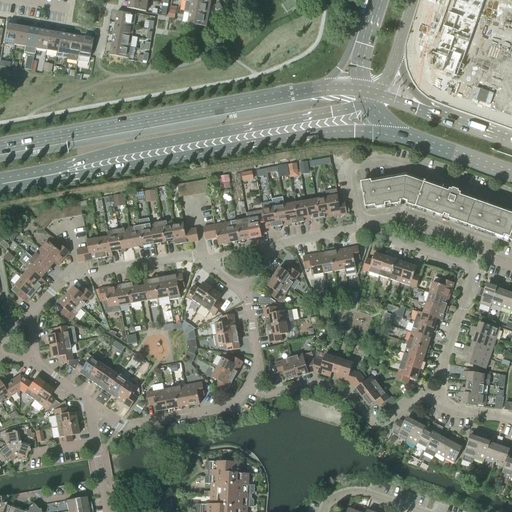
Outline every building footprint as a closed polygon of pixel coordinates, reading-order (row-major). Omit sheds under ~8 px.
[(146,12),(148,1),(144,0),(128,0),(127,8),(146,12)] [(450,0),(427,67),(438,71),(457,78),(468,48),(485,0),(450,0)] [(210,5),(191,2),(185,1),(184,11),(190,12),(208,15),(210,5)] [(117,11),(115,23),(134,26),(136,15),(117,11)] [(206,27),(208,15),(190,12),(188,24),(206,27)] [(132,37),(134,26),(115,23),(113,34),(132,37)] [(14,45),(17,27),(6,25),(3,44),(14,45)] [(25,47),(28,29),(17,27),(14,45),(25,47)] [(35,49),(39,30),(28,29),(25,47),(24,53),(34,55),(35,49)] [(46,51),(49,32),(39,30),(35,49),(46,51)] [(56,53),(60,34),(49,32),(46,51),(56,53)] [(68,55),(71,36),(60,34),(56,53),(68,55)] [(131,48),(132,37),(113,34),(112,45),(131,48)] [(78,56),(81,38),(71,36),(68,55),(78,56)] [(92,40),(81,38),(78,56),(77,62),(88,64),(89,58),(92,40)] [(129,59),(131,48),(112,45),(110,55),(129,59)] [(511,63),(468,48),(457,78),(511,97),(511,63)] [(34,56),(27,55),(24,70),(31,71),(34,56)] [(252,172),(241,174),(243,181),(253,179),(252,172)] [(404,201),(412,179),(406,177),(371,183),(371,181),(361,183),(365,208),(375,206),(375,209),(386,207),(385,204),(390,203),(390,206),(401,204),(401,201),(404,201)] [(206,179),(200,180),(203,193),(209,192),(206,179)] [(444,215),(453,191),(443,188),(442,190),(412,179),(404,201),(407,202),(406,204),(444,218),(444,215)] [(203,193),(200,180),(194,182),(197,194),(203,193)] [(197,194),(194,182),(189,183),(191,195),(197,194)] [(191,195),(189,183),(183,184),(185,196),(191,195)] [(185,196),(183,184),(176,185),(179,198),(185,196)] [(154,189),(145,191),(147,200),(156,198),(154,189)] [(325,192),(330,218),(347,215),(344,202),(338,203),(336,190),(325,192)] [(459,193),(453,191),(444,215),(449,217),(448,219),(504,239),(505,237),(511,216),(511,214),(458,195),(459,193)] [(124,195),(113,197),(115,204),(126,202),(124,195)] [(319,222),(315,197),(313,198),(314,200),(305,202),(309,222),(315,220),(316,223),(319,222)] [(330,218),(326,198),(317,199),(316,197),(315,197),(319,222),(323,222),(323,219),(330,218)] [(298,226),(293,201),(292,202),(292,204),(284,205),(287,226),(294,224),(295,227),(298,226)] [(309,222),(305,202),(296,203),(295,201),(293,201),(298,226),(302,226),(301,223),(309,222)] [(80,202),(74,203),(76,216),(82,215),(80,202)] [(76,216),(74,203),(68,205),(70,217),(76,216)] [(277,230),(272,205),(272,203),(261,205),(262,211),(263,217),(264,217),(266,229),(273,228),(273,231),(277,230)] [(70,217),(68,205),(62,206),(64,218),(70,217)] [(287,226),(284,205),(274,207),(274,205),(272,205),(277,230),(280,229),(280,227),(287,226)] [(64,218),(62,206),(56,207),(58,219),(64,218)] [(58,219),(56,207),(45,209),(52,221),(58,219)] [(52,221),(45,209),(38,217),(48,226),(52,221)] [(263,217),(262,211),(246,214),(247,220),(251,240),(261,238),(260,231),(266,229),(264,217),(263,217)] [(48,226),(38,217),(34,222),(44,230),(48,226)] [(153,244),(150,224),(149,219),(138,220),(139,224),(143,249),(147,248),(147,246),(153,244)] [(240,244),(236,219),(234,219),(235,222),(226,224),(229,244),(236,242),(237,245),(240,244)] [(251,240),(247,220),(238,221),(237,219),(236,219),(240,244),(244,244),(243,241),(251,240)] [(165,245),(160,220),(159,220),(159,223),(150,224),(153,244),(161,243),(161,246),(165,245)] [(172,225),(173,225),(172,220),(162,222),(162,220),(160,220),(165,245),(168,244),(168,242),(174,241),(175,241),(172,225)] [(192,242),(190,229),(185,230),(183,223),(173,225),(172,225),(175,241),(174,241),(175,245),(192,242)] [(143,249),(139,224),(137,224),(138,227),(129,228),(133,248),(140,247),(140,249),(143,249)] [(229,244),(226,224),(209,227),(211,239),(217,238),(218,246),(229,244)] [(133,248),(129,228),(120,230),(119,227),(118,228),(122,253),(126,252),(125,249),(133,248)] [(211,239),(209,227),(203,228),(205,240),(211,239)] [(122,253),(118,228),(116,228),(117,230),(107,232),(108,237),(111,252),(112,252),(118,251),(119,253),(122,253)] [(102,261),(97,236),(96,236),(96,239),(87,241),(88,248),(83,249),(85,261),(98,259),(98,262),(102,261)] [(108,237),(99,238),(99,236),(97,236),(102,261),(106,261),(105,258),(112,257),(112,252),(111,252),(108,237)] [(9,246),(3,240),(0,243),(6,249),(9,246)] [(47,241),(40,249),(44,252),(43,252),(55,262),(55,263),(58,266),(70,252),(57,241),(53,246),(47,241)] [(358,247),(341,250),(344,270),(345,275),(356,273),(354,261),(360,260),(358,247)] [(44,252),(40,249),(34,256),(32,255),(31,256),(50,272),(52,270),(50,268),(55,263),(55,262),(43,252),(44,252)] [(85,261),(83,249),(77,250),(79,263),(85,261)] [(334,274),(330,249),(326,250),(327,253),(319,254),(323,274),(332,272),(332,275),(334,274)] [(344,270),(341,250),(334,251),(333,249),(330,249),(334,274),(336,274),(335,272),(344,270)] [(379,276),(386,257),(375,253),(372,260),(367,258),(363,271),(379,276)] [(323,274),(319,254),(302,257),(305,270),(311,269),(312,276),(323,274)] [(50,272),(31,256),(30,257),(32,258),(25,266),(29,269),(41,279),(42,278),(46,273),(48,275),(50,272)] [(388,281),(396,257),(393,256),(392,259),(386,257),(379,276),(388,279),(387,281),(388,281)] [(400,283),(406,263),(399,261),(400,258),(396,257),(388,281),(390,282),(391,280),(400,283)] [(417,267),(406,263),(400,283),(416,288),(420,276),(414,274),(417,267)] [(279,267),(273,277),(290,288),(300,274),(289,267),(285,272),(279,267)] [(29,269),(24,276),(21,274),(20,275),(40,292),(42,289),(40,287),(45,281),(42,278),(41,279),(29,269)] [(182,274),(165,277),(169,297),(169,300),(180,298),(178,288),(184,287),(182,274)] [(40,292),(20,275),(19,277),(21,278),(11,290),(27,303),(36,293),(37,295),(40,292)] [(158,301),(154,276),(150,277),(151,280),(143,281),(144,286),(147,301),(156,299),(157,302),(158,301)] [(169,297),(165,277),(158,278),(157,276),(154,276),(158,301),(160,301),(160,299),(169,297)] [(280,303),(290,288),(273,277),(267,286),(273,290),(269,295),(280,303)] [(433,282),(429,294),(448,300),(454,283),(441,279),(440,285),(433,282)] [(123,285),(116,286),(119,306),(129,304),(129,307),(131,306),(126,281),(123,282),(123,285)] [(130,281),(126,281),(131,306),(132,306),(132,304),(147,301),(144,286),(138,287),(138,282),(130,283),(130,281)] [(491,305),(498,284),(499,282),(494,281),(492,288),(486,286),(485,290),(482,298),(480,304),(490,308),(491,305)] [(200,306),(212,289),(203,282),(199,288),(194,285),(186,296),(200,306)] [(501,308),(506,294),(501,292),(503,285),(498,284),(491,305),(501,308)] [(116,286),(99,289),(101,302),(105,314),(120,311),(119,306),(116,286)] [(74,287),(66,296),(81,309),(93,295),(84,287),(79,292),(74,287)] [(482,298),(485,290),(479,288),(476,296),(482,298)] [(221,295),(212,289),(200,306),(215,316),(222,305),(217,301),(221,295)] [(511,312),(511,308),(511,293),(511,296),(506,294),(501,308),(511,312)] [(446,307),(448,300),(429,294),(426,302),(424,302),(423,303),(448,311),(449,308),(446,307)] [(71,322),(81,309),(66,296),(59,304),(65,309),(61,313),(71,322)] [(446,314),(448,311),(423,303),(423,304),(425,305),(422,313),(418,312),(442,320),(444,314),(446,314)] [(263,310),(266,327),(286,323),(284,312),(277,313),(276,307),(263,310)] [(442,320),(418,312),(415,321),(413,320),(413,322),(436,330),(438,326),(435,325),(437,319),(442,320)] [(214,324),(216,335),(236,331),(233,314),(221,316),(222,322),(214,324)] [(435,333),(436,330),(413,322),(412,323),(414,324),(411,333),(431,339),(433,332),(435,333)] [(288,334),(286,323),(266,327),(270,344),(282,341),(281,335),(288,334)] [(472,327),(470,331),(496,340),(499,330),(481,324),(480,329),(472,327)] [(48,336),(50,347),(70,344),(76,343),(74,328),(69,326),(55,329),(56,335),(48,336)] [(216,335),(213,336),(215,347),(219,346),(219,349),(227,350),(239,348),(236,331),(216,335)] [(492,350),(496,340),(470,331),(469,336),(476,339),(475,344),(492,350)] [(428,345),(431,339),(411,333),(408,342),(406,341),(406,343),(430,350),(431,346),(428,345)] [(136,336),(127,337),(128,344),(137,343),(136,336)] [(123,350),(125,346),(116,341),(114,346),(123,350)] [(430,350),(406,343),(406,344),(407,344),(405,353),(424,359),(426,353),(429,353),(430,350)] [(73,361),(70,344),(50,347),(52,358),(60,357),(61,363),(69,361),(73,361)] [(489,360),(492,350),(475,344),(473,349),(465,346),(464,351),(489,360)] [(485,370),(489,360),(464,351),(462,356),(470,358),(468,364),(485,370)] [(422,366),(424,359),(405,353),(402,362),(400,361),(399,363),(423,370),(424,367),(422,366)] [(88,354),(83,359),(87,363),(92,357),(88,354)] [(314,372),(314,359),(305,362),(303,354),(292,358),(298,377),(314,372)] [(323,361),(314,359),(314,372),(330,377),(332,373),(336,358),(325,354),(323,361)] [(222,357),(216,368),(234,378),(243,362),(231,356),(228,361),(222,357)] [(88,382),(102,361),(101,360),(100,362),(92,357),(87,363),(83,359),(75,370),(86,378),(85,380),(88,382)] [(75,370),(83,359),(80,358),(78,360),(70,366),(75,370)] [(298,377),(292,358),(275,363),(276,365),(269,368),(269,367),(268,368),(267,368),(267,369),(266,370),(266,372),(266,373),(267,374),(268,375),(270,376),(272,375),(279,373),(279,375),(285,373),(287,381),(298,377)] [(342,359),(336,358),(332,373),(337,374),(336,379),(352,384),(360,373),(351,370),(354,363),(342,359)] [(98,386),(110,369),(102,364),(104,362),(102,361),(88,382),(91,384),(92,382),(98,386)] [(422,374),(423,370),(399,363),(399,364),(401,365),(396,380),(408,384),(410,378),(417,380),(419,373),(422,374)] [(226,392),(234,378),(216,368),(211,377),(218,381),(215,386),(226,392)] [(105,394),(120,373),(119,372),(117,374),(110,369),(98,386),(104,390),(102,392),(105,394)] [(469,378),(469,383),(483,385),(485,375),(463,372),(462,377),(469,378)] [(116,398),(127,382),(129,380),(120,373),(105,394),(108,396),(110,394),(116,398)] [(363,398),(379,386),(372,376),(366,381),(360,373),(352,384),(363,398)] [(19,390),(26,380),(19,375),(2,386),(9,397),(19,390)] [(33,400),(44,383),(35,377),(31,383),(26,380),(19,390),(33,400)] [(137,388),(127,382),(116,398),(130,408),(137,397),(132,394),(137,388)] [(202,382),(185,385),(189,406),(200,404),(198,396),(204,395),(202,382)] [(9,397),(2,386),(0,383),(0,403),(1,405),(2,404),(1,402),(9,397)] [(54,390),(44,383),(33,400),(47,410),(54,399),(49,396),(54,390)] [(482,396),(483,385),(469,383),(468,389),(461,388),(460,393),(482,396)] [(167,409),(164,389),(163,385),(152,387),(153,391),(147,392),(149,406),(155,404),(156,411),(167,409)] [(178,410),(174,385),(172,385),(173,388),(164,389),(167,409),(174,408),(175,411),(178,410)] [(189,406),(185,385),(176,387),(175,385),(174,385),(178,410),(182,409),(182,407),(189,406)] [(389,399),(379,386),(363,398),(369,406),(375,402),(379,407),(381,405),(386,401),(389,399)] [(485,396),(482,396),(460,393),(459,393),(458,398),(466,399),(465,404),(484,406),(485,396)] [(386,401),(381,405),(385,409),(390,405),(386,401)] [(53,410),(56,428),(76,424),(74,413),(67,414),(66,408),(53,410)] [(419,418),(414,416),(411,423),(405,420),(404,423),(398,420),(392,431),(398,434),(397,437),(406,442),(419,418)] [(417,444),(424,431),(424,430),(419,427),(423,420),(419,418),(406,442),(415,447),(417,444)] [(78,435),(76,424),(56,428),(59,444),(72,442),(71,436),(78,435)] [(426,449),(436,429),(432,427),(429,433),(424,431),(417,444),(426,449)] [(435,453),(442,440),(438,438),(441,432),(436,429),(426,449),(435,453)] [(41,431),(35,432),(37,442),(43,441),(41,431)] [(4,434),(6,445),(14,448),(20,442),(18,432),(4,434)] [(473,459),(482,434),(477,432),(475,440),(469,438),(463,456),(473,459)] [(484,459),(489,446),(489,445),(484,443),(487,435),(482,434),(473,459),(483,463),(484,459)] [(445,458),(455,439),(451,437),(447,443),(442,440),(435,453),(445,458)] [(459,441),(455,439),(445,458),(454,463),(461,450),(456,448),(459,441)] [(494,463),(501,442),(497,440),(494,447),(489,446),(484,459),(494,463)] [(30,446),(20,442),(14,448),(15,456),(25,459),(30,446)] [(504,466),(509,452),(504,450),(506,444),(501,442),(494,463),(504,466)] [(15,456),(14,448),(6,445),(0,449),(0,454),(7,462),(15,456)] [(511,476),(511,460),(511,461),(511,459),(511,453),(509,452),(504,466),(502,473),(511,476)] [(245,511),(246,507),(253,507),(253,501),(251,498),(249,498),(249,494),(251,494),(254,492),(254,485),(247,485),(247,474),(239,474),(240,463),(205,461),(205,468),(207,471),(209,471),(209,475),(207,475),(204,477),(204,484),(212,484),(211,492),(204,491),(204,497),(211,497),(211,505),(196,504),(195,511),(245,511)] [(85,498),(63,501),(63,504),(66,503),(68,511),(91,508),(90,503),(87,503),(85,498)]
